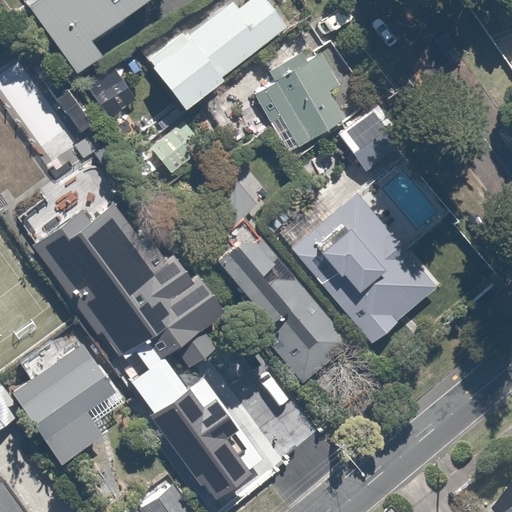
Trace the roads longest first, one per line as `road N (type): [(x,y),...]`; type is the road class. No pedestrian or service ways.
road 1 (secondary): [(511,362),(330,511)]
road 2 (residential): [(511,177),(383,0)]
